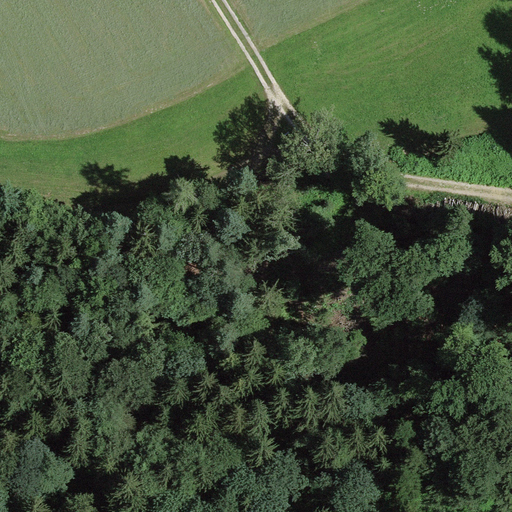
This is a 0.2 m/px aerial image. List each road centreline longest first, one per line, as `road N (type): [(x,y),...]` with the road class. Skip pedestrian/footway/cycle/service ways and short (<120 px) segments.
road 1 (track): [(10,511),(130,462),(316,440),(511,398)]
road 2 (track): [(511,195),(383,176),(320,150),(214,0)]
road 3 (track): [(0,205),(113,212),(214,189),(262,155),(281,104)]
